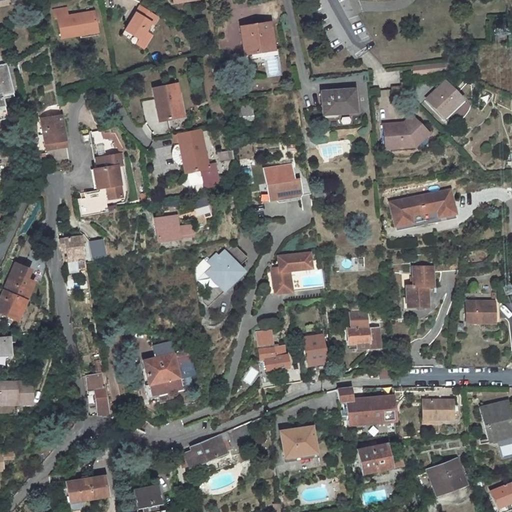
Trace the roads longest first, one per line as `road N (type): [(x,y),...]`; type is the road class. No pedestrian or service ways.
road 1 (residential): [(83,422),(184,439),(321,383),(511,377)]
road 2 (residential): [(0,254),(29,188),(45,185),(83,422)]
road 3 (unknown): [(153,434),(214,408),(253,274),(296,213)]
road 4 (residential): [(2,511),(83,422)]
